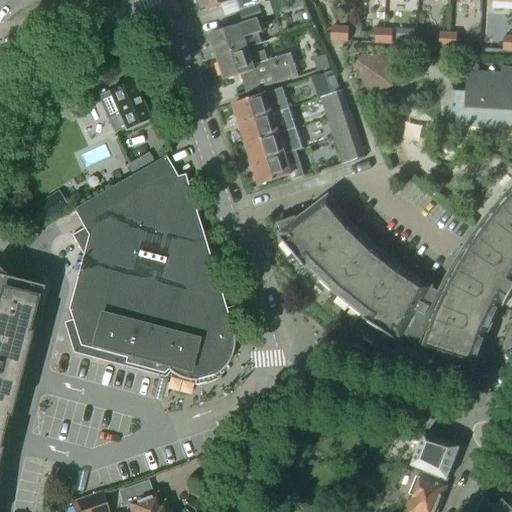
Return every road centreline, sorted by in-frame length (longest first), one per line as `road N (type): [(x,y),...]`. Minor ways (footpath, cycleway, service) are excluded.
road 1 (residential): [(270,381),(184,421),(36,382),(62,269),(0,247)]
road 2 (residential): [(270,381),(214,174),(149,0)]
road 3 (residential): [(484,441),(270,381)]
road 4 (residential): [(230,511),(270,381)]
